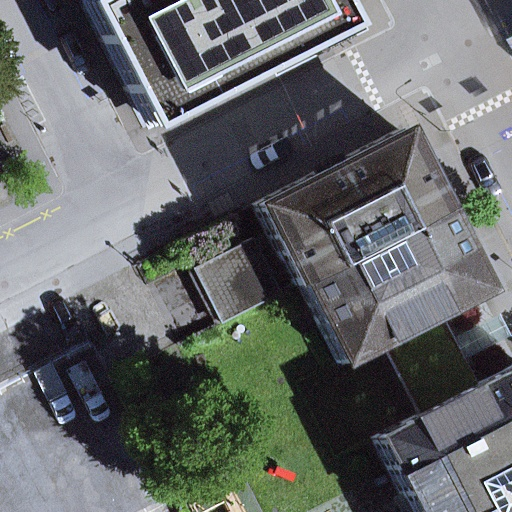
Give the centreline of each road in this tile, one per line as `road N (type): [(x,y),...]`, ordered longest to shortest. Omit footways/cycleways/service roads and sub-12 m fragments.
road 1 (residential): [(135,188),(444,34)]
road 2 (residential): [(135,188),(44,0)]
road 3 (residential): [(444,34),(511,171)]
road 4 (residential): [(0,256),(135,188)]
